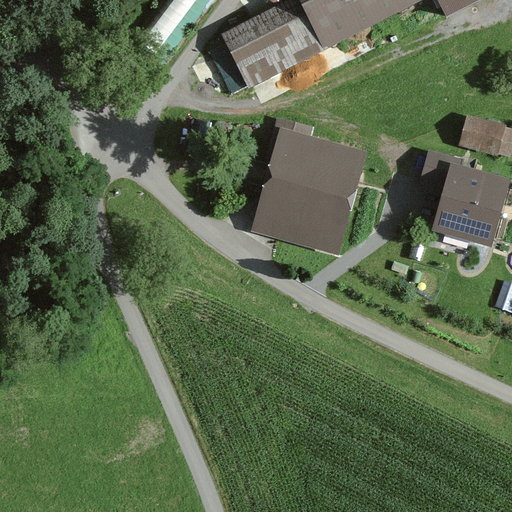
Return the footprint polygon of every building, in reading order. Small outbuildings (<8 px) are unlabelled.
[(296,0),(300,6),(228,42),(252,89),(430,0),(296,0)] [(505,137),(469,125),(461,150),(497,161),(505,137)] [(445,143),(420,136),(412,166),(436,173),(445,143)] [(365,160),(281,137),(254,232),(339,256),(365,160)] [(503,187),(450,175),(435,236),(489,249),(503,187)]
